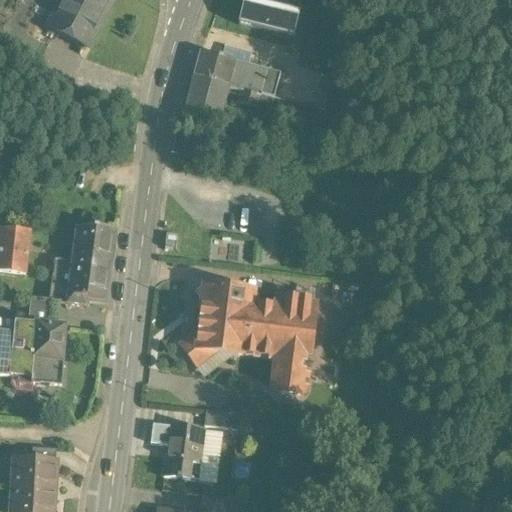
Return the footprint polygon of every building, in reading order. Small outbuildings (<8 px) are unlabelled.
[(65,0),(52,27),(85,44),(107,0),(65,0)] [(244,2),(239,19),(295,33),(299,15),(290,13),(293,0),(249,0),(249,3),(244,2)] [(234,55),(202,46),(195,71),(228,80),(234,55)] [(249,58),(234,55),(228,80),(227,81),(240,84),(241,84),(249,58)] [(281,67),(249,58),(241,84),(262,89),(262,88),(274,91),(281,67)] [(228,80),(195,71),(184,112),(216,120),(222,100),(227,81),(228,80)] [(273,114),(222,100),(216,120),(250,129),(268,133),(273,114)] [(73,256),(55,254),(49,297),(85,302),(86,294),(105,296),(115,225),(77,223),(73,256)] [(30,227),(0,224),(0,227),(0,268),(25,271),(30,227)] [(177,231),(167,229),(165,243),(176,245),(177,231)] [(259,291),(205,284),(200,327),(198,346),(216,348),(277,356),(274,383),(280,390),(298,392),(304,387),(305,378),(301,372),(303,352),(308,353),(315,300),(278,296),(277,306),(257,304),(259,291)] [(360,315),(361,298),(351,297),(350,314),(360,315)] [(64,322),(15,317),(14,330),(10,371),(11,371),(11,379),(16,385),(32,387),(33,380),(34,379),(62,381),(64,356),(62,356),(64,322)] [(216,348),(198,346),(200,327),(181,340),(198,362),(216,348)] [(14,330),(0,328),(0,370),(10,371),(14,330)] [(371,361),(361,343),(339,354),(349,373),(371,361)] [(228,390),(216,389),(214,401),(226,403),(228,390)] [(243,408),(206,406),(204,421),(240,425),(243,408)] [(282,420),(262,416),(259,428),(279,432),(282,420)] [(203,427),(167,423),(161,474),(189,477),(191,461),(199,462),(203,427)] [(57,446),(33,444),(32,456),(56,457),(57,446)] [(32,456),(14,455),(13,483),(55,486),(57,458),(56,457),(32,456)] [(53,511),(55,486),(13,483),(11,511),(21,511),(53,511)] [(226,496),(203,493),(202,508),(224,511),(226,496)] [(235,511),(238,497),(226,496),(224,511),(232,511),(235,511)]
